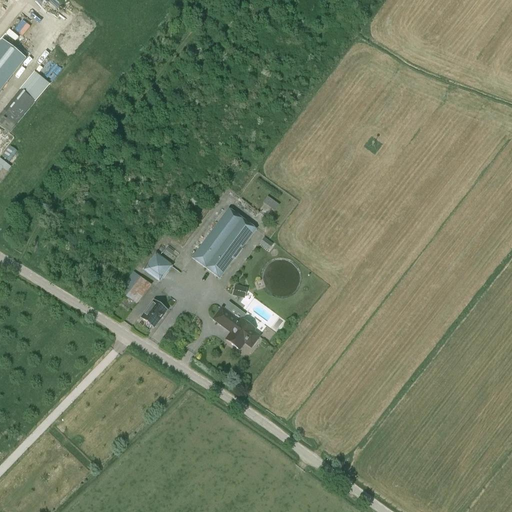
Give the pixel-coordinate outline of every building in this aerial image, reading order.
[(4,41),(0,45),(0,92),(27,61),(4,41)] [(35,72),(0,116),(0,125),(11,134),(50,84),(35,72)] [(10,147),(2,157),(8,163),(16,153),(10,147)] [(0,172),(3,169),(7,172),(11,168),(0,159),(0,172)] [(267,197),(263,204),(274,212),(279,206),(267,197)] [(256,230),(228,209),(191,259),(219,280),(256,230)] [(268,252),(273,245),(264,238),(259,245),(268,252)] [(168,249),(164,254),(169,258),(173,253),(168,249)] [(142,271),(159,284),(172,267),(155,254),(142,271)] [(126,298),(128,299),(136,305),(151,286),(141,278),(126,298)] [(234,286),(232,297),(245,299),(247,289),(234,286)] [(154,301),(140,319),(153,330),(167,311),(154,301)] [(251,348),(260,336),(255,332),(256,330),(240,319),(239,321),(223,308),(214,320),(231,334),(226,340),(239,350),(244,343),(251,348)]
